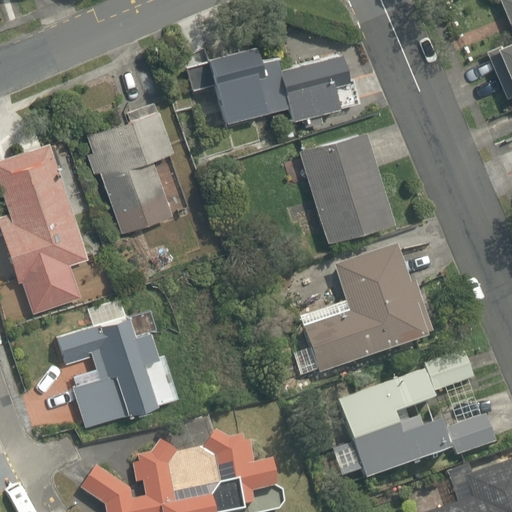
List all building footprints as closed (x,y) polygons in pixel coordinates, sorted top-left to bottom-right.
[(511,0),(496,0),(510,36),(484,46),(502,92),(511,88),(511,0)] [(331,50),(271,68),(268,58),(254,62),(247,38),(194,54),(200,74),(205,72),(219,117),(258,105),(261,114),(283,108),(286,117),(332,103),(326,84),(340,80),(331,50)] [(168,210),(147,153),(164,147),(147,102),(118,113),(79,128),(117,230),(168,210)] [(382,215),(353,130),(291,150),(319,236),(382,215)] [(0,205),(0,250),(10,280),(17,278),(29,310),(80,292),(69,262),(80,258),(37,138),(0,151),(0,205),(0,206),(0,205)] [(385,245),(328,268),(343,307),(294,326),(315,376),(421,334),(385,245)] [(125,330),(118,310),(86,319),(89,328),(52,341),(61,365),(86,356),(93,376),(67,385),(82,425),(167,395),(142,324),(125,330)] [(459,346),(419,363),(431,390),(471,373),(459,346)] [(382,413),(424,397),(413,368),(328,400),(358,478),(442,446),(430,412),(388,428),(382,413)] [(476,403),(438,416),(452,456),(491,443),(476,403)] [(102,507),(103,511),(224,511),(238,510),(237,504),(249,503),(248,492),(271,489),(267,458),(247,460),(245,442),(211,423),(199,447),(172,452),(153,437),(127,461),(138,469),(141,492),(127,493),(126,484),(91,461),(74,489),(102,507)] [(426,511),(511,511),(511,474),(507,460),(448,481),(455,502),(426,511)]
